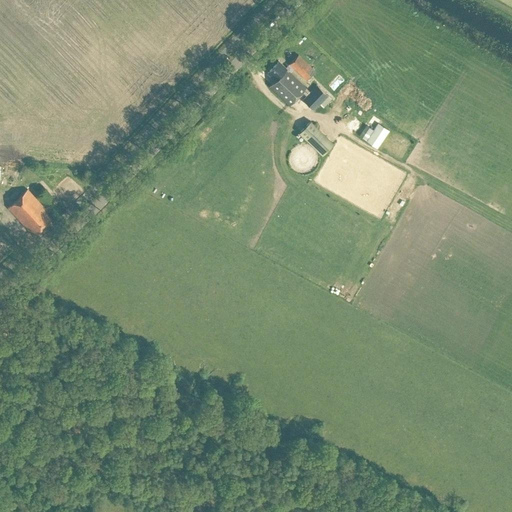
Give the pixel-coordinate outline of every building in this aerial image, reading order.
[(306,79),(314,70),(298,54),(286,67),(279,60),(267,72),(275,80),(271,84),(269,86),(289,105),(302,92),(306,96),(302,99),(313,110),(327,95),(317,85),(310,92),(290,72),(294,68),(306,79)] [(349,104),(335,121),(341,126),(355,109),(349,104)] [(298,132),(321,155),(333,142),(310,120),(298,132)] [(366,140),(377,147),(388,129),(378,122),(366,140)] [(366,140),(373,130),(366,125),(359,135),(366,140)] [(18,175),(20,169),(7,166),(5,172),(18,175)] [(51,218),(43,210),(45,208),(27,188),(7,207),(34,235),(51,218)] [(37,195),(47,206),(55,199),(45,188),(37,195)] [(219,496),(209,488),(206,492),(216,499),(219,496)] [(192,511),(197,511),(208,499),(203,495),(191,511),(192,511)]
